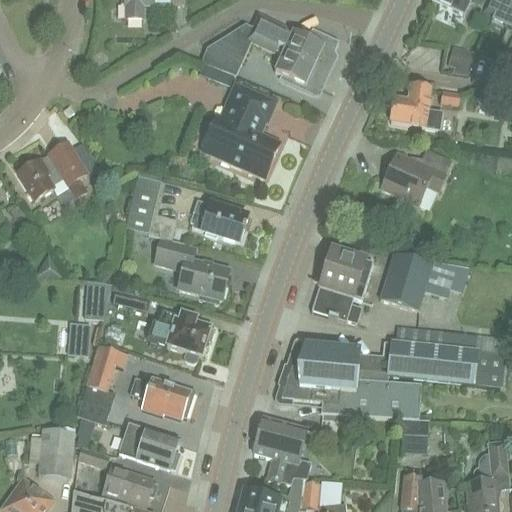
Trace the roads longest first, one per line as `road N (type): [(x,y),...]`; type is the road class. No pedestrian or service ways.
road 1 (tertiary): [(215,511),(262,331),(370,68)]
road 2 (residential): [(47,81),(95,93),(257,1),(389,26)]
road 3 (residential): [(370,68),(511,91)]
